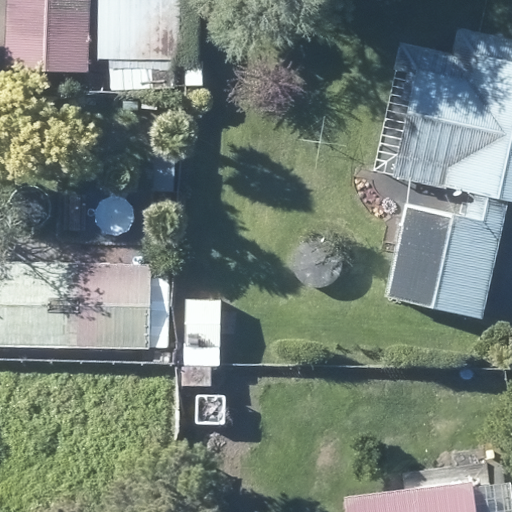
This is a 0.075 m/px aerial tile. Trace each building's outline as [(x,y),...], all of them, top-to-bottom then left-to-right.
[(90,0),(5,0),(5,60),(89,61),(90,0)] [(97,0),(98,88),(154,86),(152,0),(97,0)] [(511,40),(456,28),(450,53),(402,43),(372,171),(469,192),(463,219),(404,206),(384,296),(479,317),(506,199),(511,200),(511,40)] [(66,262),(0,262),(0,348),(67,348),(66,262)] [(228,305),(192,302),(185,386),(221,389),(228,305)] [(469,481),(342,496),(344,511),(510,511),(507,483),(470,487),(469,481)]
